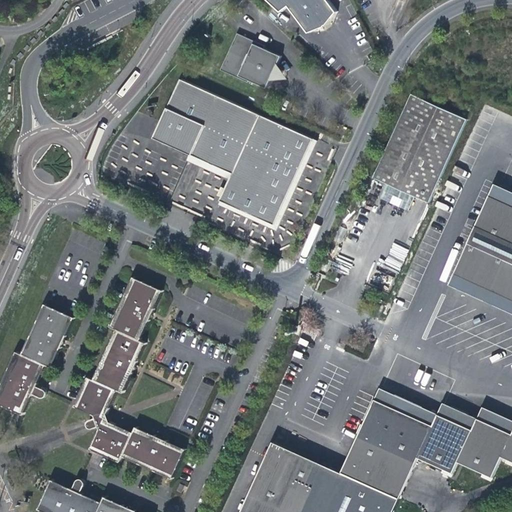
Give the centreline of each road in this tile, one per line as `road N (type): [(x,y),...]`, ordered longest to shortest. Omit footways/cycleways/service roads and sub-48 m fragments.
road 1 (tertiary): [(283,296),(385,66),(413,29),(458,0)]
road 2 (tertiary): [(283,296),(127,226),(75,187)]
road 3 (tertiary): [(101,117),(194,0)]
